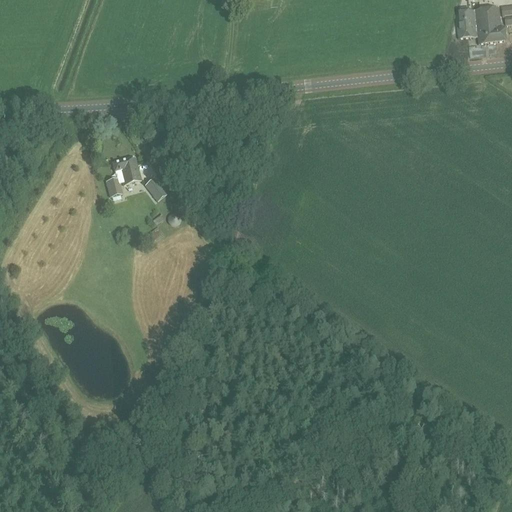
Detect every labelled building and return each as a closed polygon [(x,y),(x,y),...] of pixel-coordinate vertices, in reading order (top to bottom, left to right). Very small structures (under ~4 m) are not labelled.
[(507,19),(508,27),(511,26),(511,7),(502,8),(503,19),(507,19)] [(480,11),(484,45),(507,43),(505,29),(501,30),(499,9),(480,11)] [(478,38),(479,46),(484,45),(480,11),(461,13),(463,23),(457,24),(459,40),(478,38)] [(120,172),(124,186),(141,182),(135,159),(112,165),(114,174),(120,172)] [(149,179),(143,184),(153,199),(160,194),(149,179)] [(106,183),(110,199),(122,196),(119,180),(106,183)] [(181,218),(180,216),(178,215),(176,214),(174,214),(172,214),(171,215),(169,216),(168,218),(167,220),(167,222),(168,224),(169,226),(171,227),(173,228),(175,228),(177,228),(178,227),(180,226),(181,224),(182,222),(182,220),(181,218)] [(153,222),(156,227),(166,220),(162,215),(153,222)] [(140,241),(144,248),(153,242),(155,242),(163,235),(157,228),(150,234),(140,241)]
